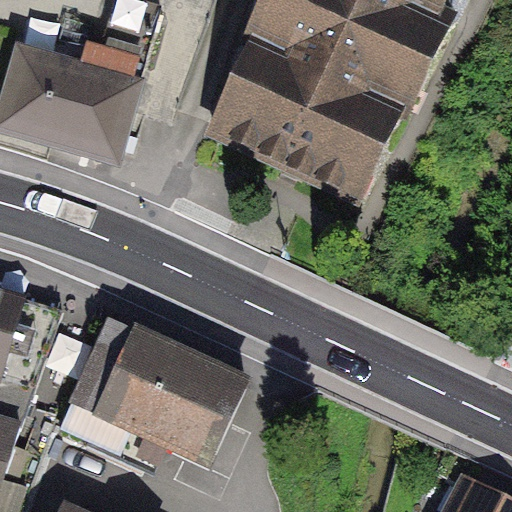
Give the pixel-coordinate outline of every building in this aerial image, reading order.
[(21,56),(0,125),(0,130),(118,165),(163,14),(118,0),(95,78),(21,56)] [(274,0),(216,135),(358,197),(444,0),(274,0)] [(59,314),(0,295),(0,422),(22,429),(59,314)] [(248,387),(114,326),(64,435),(151,474),(163,448),(210,469),(248,387)] [(0,422),(0,498),(22,429),(0,422)] [(511,511),(511,505),(468,484),(454,511),(511,511)]
